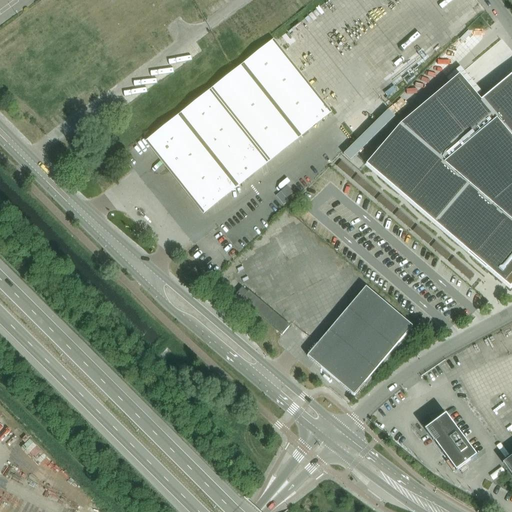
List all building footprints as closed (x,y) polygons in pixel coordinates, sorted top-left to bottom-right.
[(148,140),(203,210),(329,110),(274,40),(148,140)] [(401,125),(366,165),(469,253),(467,254),(486,270),(487,269),(510,288),(511,286),(511,75),(481,101),(460,76),(401,125)] [(286,198),(293,193),(288,186),(281,192),(286,198)] [(289,201),(286,198),(281,192),(276,196),(283,205),(289,201)] [(366,287),(307,356),(354,396),(413,327),(366,287)] [(242,288),(236,295),(241,300),(247,292),(242,288)] [(247,292),(241,300),(282,335),(290,326),(248,291),(247,292)] [(452,470),(451,470),(452,471),(454,470),(453,470),(454,469),(456,471),(477,456),(446,414),(425,430),(448,461),(448,462),(447,461),(446,463),(447,463),(452,470)] [(511,456),(503,463),(511,475),(511,456)]
